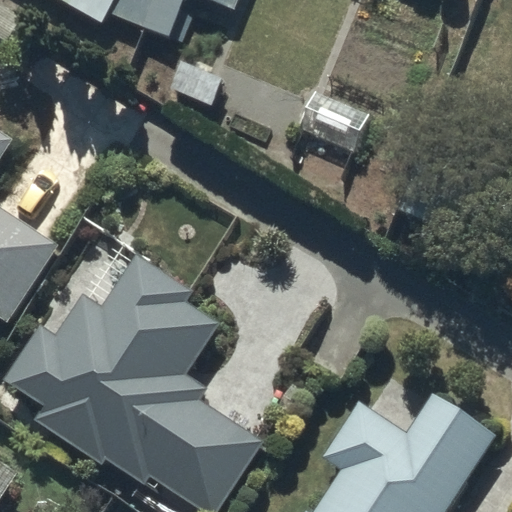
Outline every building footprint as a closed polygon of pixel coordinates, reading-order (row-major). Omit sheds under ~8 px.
[(112,11),(153,27),(149,39),(181,51),(200,0),(217,0),(238,8),(241,0),(67,0),(106,21),(112,11)] [(370,110),(320,91),(304,125),(353,147),(370,110)] [(0,310),(14,319),(62,241),(0,202),(0,163),(18,134),(0,122),(0,310)] [(209,511),(218,511),(267,439),(203,398),(212,385),(191,371),(224,321),(191,299),(198,289),(141,251),(136,258),(124,250),(96,293),(91,290),(62,334),(45,323),(9,377),(47,403),(39,416),(108,461),(111,456),(147,480),(152,474),(209,511)] [(449,511),(501,433),(437,391),(411,430),(361,398),(324,455),(343,468),(316,510),(311,506),(307,511),(449,511)] [(0,502),(23,467),(0,451),(0,502)]
